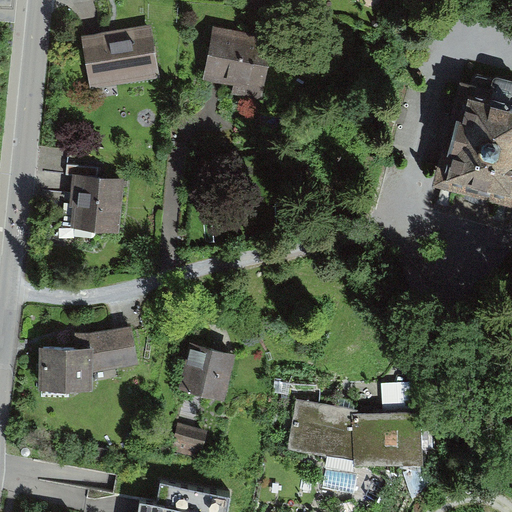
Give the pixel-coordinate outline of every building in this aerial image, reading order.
[(87,99),(155,87),(146,36),(78,48),(87,99)] [(205,39),(196,89),(228,94),(227,102),(258,107),(268,50),(205,39)] [(511,214),(511,100),(454,86),(427,193),(511,214)] [(124,244),(129,187),(69,181),(64,238),(124,244)] [(35,396),(83,397),(86,383),(132,374),(128,347),(117,338),(68,344),(78,355),(34,354),(35,396)] [(225,402),(236,358),(190,347),(179,391),(225,402)] [(297,401),(288,450),(354,460),(355,468),(423,467),(421,414),(359,415),(357,410),(297,401)] [(171,451),(201,458),(208,433),(178,425),(171,451)] [(228,511),(232,491),(160,478),(156,501),(140,499),(138,511),(228,511)]
